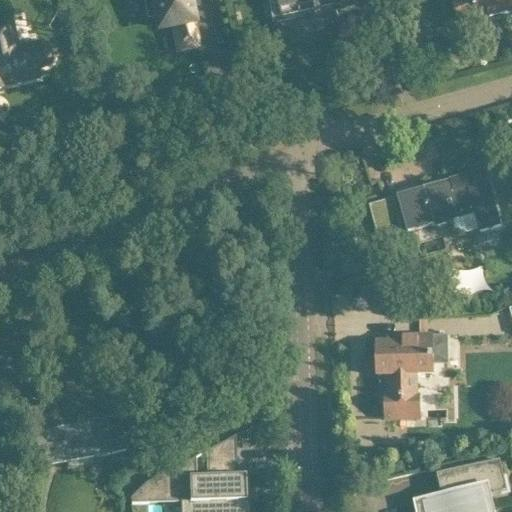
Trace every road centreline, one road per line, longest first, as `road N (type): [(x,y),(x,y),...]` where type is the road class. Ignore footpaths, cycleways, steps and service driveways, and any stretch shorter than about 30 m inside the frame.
road 1 (residential): [(298,151),(309,511)]
road 2 (residential): [(0,133),(247,96),(325,141)]
road 3 (residential): [(0,281),(298,151)]
road 4 (residential): [(325,141),(511,88)]
